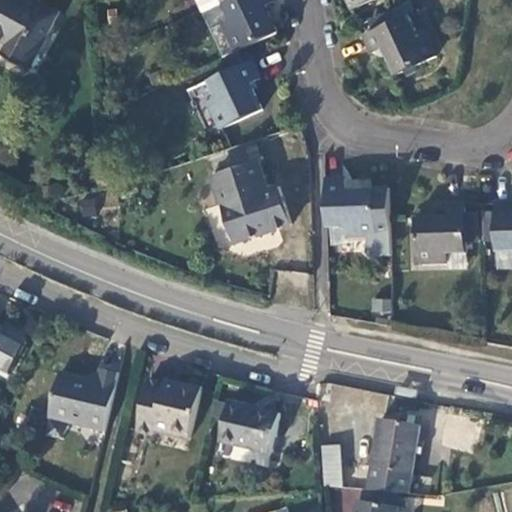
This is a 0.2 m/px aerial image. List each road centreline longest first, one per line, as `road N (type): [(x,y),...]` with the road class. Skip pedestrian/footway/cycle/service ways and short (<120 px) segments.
road 1 (residential): [(0,277),(147,342),(285,374),(308,372),(322,351)]
road 2 (secondary): [(0,233),(115,285),(322,351)]
road 3 (residential): [(308,0),(320,83),(334,117),(394,140),(467,148),(490,146),(511,131)]
road 4 (secondary): [(322,351),(511,388)]
